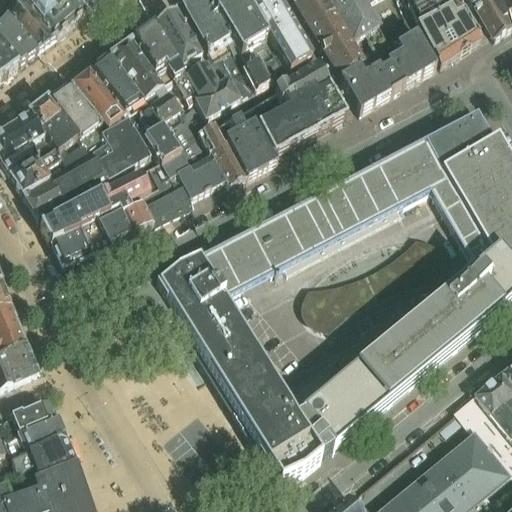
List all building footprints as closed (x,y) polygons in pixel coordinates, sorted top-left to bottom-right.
[(66,0),(33,0),(23,12),(55,48),(86,23),(66,0)] [(66,0),(86,23),(108,8),(101,0),(66,0)] [(101,0),(109,8),(119,0),(101,0)] [(238,0),(204,0),(202,2),(238,62),(240,61),(248,75),(259,69),(269,88),(285,80),(238,0)] [(238,0),(285,80),(287,82),(310,69),(269,0),(238,0)] [(283,0),(291,12),(300,27),(326,12),(318,0),(283,0)] [(378,41),(363,13),(354,0),(318,0),(326,12),(350,53),(365,44),(377,66),(389,59),(378,41)] [(384,0),(354,0),(363,13),(385,0),(384,0)] [(404,0),(402,2),(418,31),(414,33),(439,75),(481,49),(463,17),(454,23),(449,14),(440,0),(404,0)] [(464,0),(490,43),(493,48),(511,35),(511,34),(499,12),(494,3),(492,0),(464,0)] [(511,0),(499,0),(494,3),(499,12),(511,34),(511,0)] [(202,2),(179,16),(207,60),(210,67),(206,69),(222,92),(227,89),(232,97),(231,97),(239,109),(254,102),(242,78),(248,75),(240,61),(238,62),(202,2)] [(23,12),(6,30),(36,63),(55,48),(23,12)] [(361,72),(350,53),(326,12),(300,27),(337,87),(361,72)] [(158,41),(157,42),(199,108),(194,111),(204,130),(239,109),(231,97),(232,97),(227,89),(222,92),(206,69),(174,19),(152,33),(158,41)] [(377,66),(338,89),(354,115),(358,123),(435,77),(406,27),(391,35),(378,41),(389,59),(377,66)] [(0,37),(0,56),(18,76),(36,63),(6,30),(0,37)] [(180,119),(194,111),(199,108),(157,42),(152,33),(132,48),(180,119)] [(132,48),(111,63),(146,106),(154,100),(157,107),(148,114),(179,162),(187,177),(208,167),(206,164),(196,143),(192,138),(204,130),(194,111),(180,119),(132,48)] [(0,87),(1,89),(18,76),(0,56),(0,87)] [(88,80),(122,121),(144,107),(109,63),(90,78),(88,80)] [(248,75),(242,78),(254,102),(255,101),(271,92),(269,88),(259,69),(248,75)] [(255,131),(253,132),(266,156),(272,168),(273,167),(273,166),(345,127),(327,97),(314,76),(274,99),(280,110),(281,109),(287,118),(257,135),(255,131)] [(88,80),(71,93),(102,132),(107,138),(125,124),(122,121),(88,80)] [(69,95),(46,110),(75,149),(79,155),(88,165),(105,155),(99,144),(95,138),(101,133),(69,95)] [(46,110),(28,125),(42,147),(53,160),(55,163),(66,178),(88,165),(79,155),(75,149),(46,110)] [(179,162),(148,114),(137,121),(143,131),(134,136),(142,148),(141,149),(157,172),(159,176),(161,174),(179,162)] [(511,172),(497,146),(491,149),(481,132),(476,122),(233,249),(195,268),(198,273),(175,284),(155,300),(194,363),(278,496),(301,485),(511,311),(511,296),(510,298),(496,275),(511,265),(511,172)] [(0,171),(0,172),(1,172),(28,156),(35,167),(37,171),(53,160),(42,147),(28,125),(0,142),(0,171)] [(272,168),(266,156),(253,132),(244,136),(239,126),(229,131),(235,141),(224,147),(246,189),(276,172),(273,167),(272,168)] [(48,188),(21,204),(37,229),(149,167),(126,129),(99,144),(105,155),(88,165),(66,178),(48,188)] [(212,134),(196,143),(206,164),(208,167),(211,165),(224,190),(228,197),(246,189),(224,147),(221,141),(217,143),(212,134)] [(35,167),(28,156),(1,172),(8,184),(35,167)] [(35,167),(8,184),(21,204),(48,188),(66,178),(55,163),(53,160),(37,171),(35,167)] [(179,162),(161,174),(171,191),(137,209),(152,234),(192,215),(188,208),(224,190),(211,165),(208,167),(187,177),(179,162)] [(78,239),(93,231),(112,221),(137,209),(171,191),(161,174),(159,176),(157,172),(139,182),(138,181),(47,230),(40,234),(50,253),(78,239)] [(127,247),(152,234),(137,209),(112,221),(127,247)] [(106,256),(127,247),(112,221),(93,231),(106,256)] [(93,231),(78,239),(91,263),(106,256),(93,231)] [(91,263),(78,239),(50,253),(61,276),(91,263)] [(9,312),(0,289),(0,288),(0,316),(2,315),(9,312)] [(0,360),(25,350),(17,331),(10,314),(2,317),(2,315),(0,316),(0,360)] [(0,398),(38,381),(25,350),(0,360),(0,398)] [(511,374),(500,384),(511,398),(511,374)] [(511,398),(500,384),(485,396),(511,429),(511,398)] [(511,429),(485,396),(473,406),(484,419),(511,453),(511,429)] [(46,410),(44,411),(21,420),(21,419),(10,424),(17,442),(53,426),(46,410)] [(470,443),(385,511),(490,511),(486,505),(511,484),(511,483),(511,453),(484,419),(464,436),(470,443)] [(56,424),(53,426),(17,442),(18,444),(3,450),(9,467),(65,445),(56,424)] [(37,486),(77,471),(65,445),(9,467),(19,494),(37,486)] [(90,511),(88,507),(77,472),(34,489),(37,498),(12,507),(8,493),(0,495),(0,511),(90,511)]
